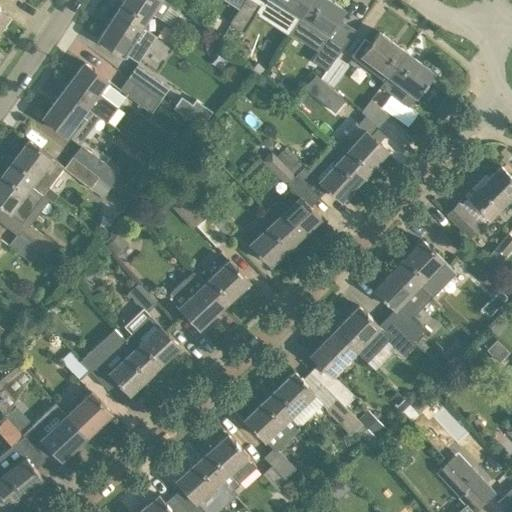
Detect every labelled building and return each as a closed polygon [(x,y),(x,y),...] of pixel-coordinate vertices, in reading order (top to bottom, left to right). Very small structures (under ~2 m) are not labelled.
[(123,0),(116,12),(143,28),(152,14),(160,19),(169,4),(162,0),(123,0)] [(243,33),(260,6),(251,0),(244,0),(229,24),(243,33)] [(271,0),(298,17),(308,0),(271,0)] [(328,0),(308,0),(298,17),(328,36),(344,10),(328,0)] [(0,28),(9,15),(0,8),(0,28)] [(152,34),(143,28),(116,12),(97,41),(123,57),(125,53),(136,60),(143,50),(141,49),(152,34)] [(181,35),(164,25),(157,36),(174,47),(181,35)] [(369,72),(373,67),(387,77),(387,76),(405,52),(378,31),(369,43),(364,39),(350,57),(369,72)] [(433,73),(405,52),(387,76),(387,77),(380,86),(407,107),(415,98),(433,73)] [(331,90),(348,66),(335,56),(319,79),(331,90)] [(118,109),(99,94),(108,81),(84,63),(62,91),(86,109),(97,116),(107,124),(118,109)] [(168,88),(136,66),(128,77),(161,99),(168,88)] [(258,92),(265,85),(253,74),(247,81),(258,92)] [(343,101),(331,90),(319,79),(313,74),(304,87),(333,112),(343,101)] [(161,99),(128,77),(127,76),(119,88),(153,111),(161,99)] [(42,118),(67,137),(76,144),(97,116),(86,109),(62,91),(42,118)] [(192,103),(181,96),(173,108),(201,128),(213,111),(195,99),(192,103)] [(378,128),(389,116),(370,99),(360,111),(378,128)] [(364,129),(363,130),(355,123),(345,135),(352,142),(340,155),(341,156),(363,176),(387,150),(378,142),(371,135),(364,129)] [(386,134),(378,128),(371,135),(378,142),(386,134)] [(61,165),(52,159),(28,140),(7,168),(29,186),(40,194),(61,165)] [(318,198),(327,189),(340,201),(363,176),(341,156),(340,155),(329,145),(308,168),(304,165),(303,166),(284,148),(276,156),(318,198)] [(118,175),(80,146),(72,157),(111,186),(118,175)] [(272,220),(293,242),(320,218),(310,206),(318,198),(276,156),(267,148),(258,157),(285,185),(287,183),(291,187),(265,210),(273,219),(272,220)] [(72,157),(63,168),(102,198),(111,186),(72,157)] [(511,192),(511,177),(500,166),(489,177),(487,175),(467,195),(488,217),(511,192)] [(0,177),(0,206),(10,214),(21,223),(42,195),(40,194),(29,186),(7,168),(0,177)] [(196,225),(216,247),(225,238),(205,216),(179,188),(165,201),(192,229),(196,225)] [(225,238),(235,228),(215,207),(205,216),(225,238)] [(269,265),(293,242),(272,220),(248,243),(269,265)] [(55,245),(25,222),(16,235),(38,251),(46,258),(55,245)] [(104,245),(115,256),(128,243),(117,232),(104,245)] [(511,249),(511,236),(509,233),(483,262),(493,269),(504,257),(505,257),(511,249)] [(16,235),(8,245),(30,262),(38,251),(16,235)] [(421,240),(397,265),(420,286),(444,262),(421,240)] [(461,262),(472,270),(479,260),(468,252),(461,262)] [(202,283),(223,306),(249,281),(228,259),(202,283)] [(420,286),(397,265),(372,290),(393,310),(386,317),(414,343),(419,338),(426,331),(412,317),(431,297),(420,286)] [(71,279),(62,271),(54,281),(63,288),(71,279)] [(192,272),(167,296),(198,329),(223,306),(202,283),(192,272)] [(146,313),(156,304),(137,283),(127,293),(146,313)] [(493,297),(501,304),(507,298),(499,290),(493,297)] [(40,319),(64,344),(73,336),(56,317),(61,312),(54,305),(40,319)] [(333,330),(355,352),(356,352),(366,362),(387,341),(403,356),(414,344),(414,343),(386,317),(378,325),(357,306),(333,330)] [(179,347),(158,324),(149,315),(124,339),(154,370),(179,347)] [(506,325),(499,319),(490,328),(497,335),(506,325)] [(355,352),(333,330),(309,355),(318,364),(310,372),(345,406),(354,396),(332,376),(355,352)] [(128,394),(154,370),(124,339),(100,363),(108,371),(107,372),(128,394)] [(510,352),(496,340),(486,350),(499,363),(510,352)] [(60,361),(78,380),(88,370),(70,351),(60,361)] [(0,379),(0,384),(15,401),(31,377),(18,365),(0,379)] [(345,406),(310,372),(302,380),(293,371),(268,395),(300,428),(322,406),(350,435),(361,423),(352,414),(345,406)] [(446,387),(447,381),(442,376),(434,384),(442,392),(446,387)] [(66,413),(87,436),(111,413),(90,391),(66,413)] [(405,392),(401,397),(408,405),(414,398),(414,395),(412,394),(411,392),(408,392),(405,392)] [(265,441),(272,449),(275,451),(277,450),(300,428),(268,395),(243,419),(264,442),(265,441)] [(407,405),(402,400),(395,407),(400,412),(407,405)] [(385,428),(368,410),(358,419),(375,437),(385,428)] [(87,436),(66,413),(41,436),(31,426),(22,434),(23,436),(44,461),(53,453),(60,461),(87,436)] [(229,473),(246,457),(227,434),(201,457),(231,491),(239,484),(229,473)] [(43,480),(35,470),(44,461),(23,436),(0,455),(0,480),(16,501),(43,480)] [(264,457),(272,465),(284,479),(295,468),(277,450),(275,451),(272,449),(264,457)] [(456,454),(447,462),(484,503),(486,505),(496,496),(482,482),(456,454)] [(231,492),(231,491),(201,457),(175,480),(195,503),(221,481),(231,492)] [(466,505),(470,510),(472,511),(474,511),(484,503),(447,462),(435,474),(450,490),(465,506),(466,505)] [(293,488),(284,479),(272,465),(261,474),(282,497),(293,488)] [(0,511),(2,511),(16,501),(0,480),(0,511)] [(511,511),(511,485),(496,501),(506,511),(511,511)] [(137,511),(184,511),(171,497),(165,502),(158,495),(137,511)]
